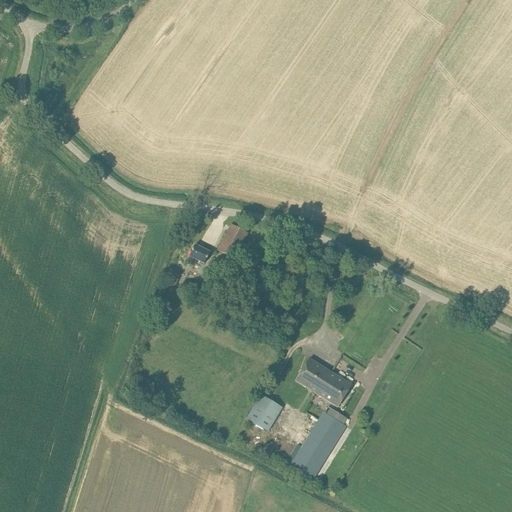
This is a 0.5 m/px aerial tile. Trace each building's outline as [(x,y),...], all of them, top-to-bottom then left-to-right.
[(230,225),(216,251),(234,260),(248,234),(230,225)] [(302,254),(304,250),(301,249),(303,245),(298,244),(295,252),(302,254)] [(204,264),(210,253),(194,245),(189,256),(190,257),(187,264),(194,268),(197,261),(204,264)] [(175,289),(181,275),(172,271),(166,285),(175,289)] [(197,301),(207,307),(217,306),(216,295),(209,296),(202,292),(197,301)] [(331,373),(309,359),(295,382),(316,395),(321,387),(323,388),(330,377),(329,376),(331,373)] [(337,408),(351,385),(331,373),(329,376),(330,377),(323,388),(321,387),(316,395),(337,408)] [(283,409),(261,396),(247,420),(269,433),(283,409)] [(313,480),(349,421),(327,407),(302,447),(298,445),(287,461),(291,464),(290,466),(313,480)]
